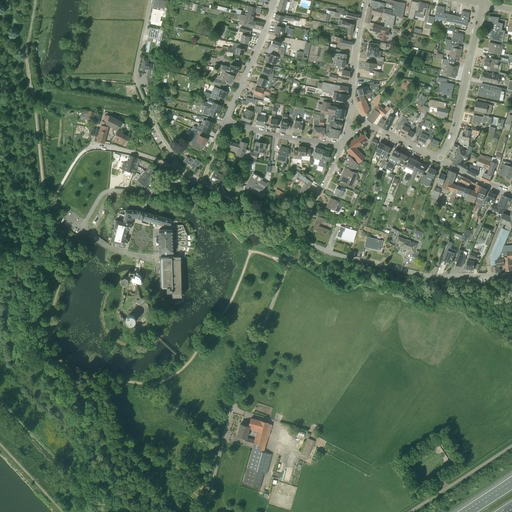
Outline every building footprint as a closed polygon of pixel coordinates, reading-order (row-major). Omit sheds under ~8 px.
[(163,16),(164,9),(166,1),(161,0),(161,2),(155,0),(153,7),(154,7),(154,9),(153,9),(152,14),(151,21),(157,22),(156,25),(161,26),(162,22),(160,21),(161,16),(163,16)] [(394,15),(402,17),(404,9),(405,3),(395,1),(388,0),(386,0),(384,0),(370,0),(369,6),(368,6),(365,18),(370,19),(371,14),(372,9),(376,10),(377,7),(382,8),(381,12),(386,14),(394,15)] [(427,10),(428,4),(419,2),(419,3),(412,2),(412,1),(411,1),(407,18),(413,20),(415,13),(415,11),(419,12),(419,14),(423,15),(425,10),(427,10)] [(289,7),(278,3),(276,10),(283,12),(287,13),(289,7)] [(247,12),(247,13),(253,15),(254,12),(255,8),(255,7),(249,6),(247,5),(247,6),(244,5),(243,9),(247,11),(247,12)] [(437,6),(434,19),(450,22),(452,15),(448,14),(448,15),(443,14),(444,7),(437,6)] [(330,11),(329,15),(339,17),(339,13),(343,14),(346,15),(346,17),(357,19),(358,15),(347,13),(348,12),(344,11),(344,9),(336,7),(335,12),(330,11)] [(385,18),(384,26),(389,27),(392,28),(394,15),(386,14),(381,12),(382,8),(377,7),(376,10),(372,9),(371,14),(385,18)] [(450,22),(454,23),(466,26),(469,13),(462,11),(460,18),(455,17),(455,16),(452,15),(450,22)] [(243,25),(254,28),(255,21),(252,20),(253,15),(247,13),(246,15),(238,14),(237,17),(239,17),(238,19),(245,21),(244,23),(240,22),(239,24),(243,25)] [(294,17),(289,16),(283,15),(275,13),(274,20),(282,22),(283,18),(286,19),(286,20),(294,21),(294,17)] [(490,40),(503,42),(505,33),(505,31),(502,30),(503,24),(498,23),(499,19),(489,17),(485,32),(491,33),(490,40)] [(258,22),(255,21),(254,28),(261,30),(263,23),(261,22),(258,22)] [(342,21),(341,26),(348,28),(347,34),(351,35),(353,24),(349,23),(350,23),(348,23),(346,23),(346,22),(342,21)] [(389,27),(384,26),(373,24),(372,31),(380,33),(379,39),(386,41),(387,38),(388,38),(389,37),(390,37),(390,36),(391,35),(391,34),(391,33),(390,33),(390,32),(389,32),(389,31),(388,31),(389,27)] [(276,26),(275,33),(282,35),(283,32),(285,32),(286,31),(288,31),(289,26),(285,25),(285,28),(276,26)] [(153,42),(156,43),(155,46),(160,46),(160,43),(163,31),(160,30),(150,27),(148,35),(154,36),(153,42)] [(251,31),(240,28),(239,31),(243,32),(240,42),(248,44),(249,37),(247,36),(248,34),(250,34),(251,31)] [(463,35),(453,32),(451,41),(458,42),(458,43),(459,43),(459,42),(461,43),(463,35)] [(334,37),(333,41),(341,43),(341,44),(352,46),(353,43),(342,40),(342,39),(342,38),(334,37)] [(378,47),(379,47),(385,49),(386,47),(386,43),(371,40),(371,43),(369,43),(368,49),(377,50),(378,47)] [(275,54),(275,55),(284,57),(286,49),(278,47),(280,43),(273,41),(271,47),(274,47),(273,50),(276,51),(275,52),(276,53),(276,55),(275,54)] [(346,60),(337,58),(336,64),(330,62),(330,60),(325,59),(328,46),(314,43),(312,42),(307,62),(333,67),(344,70),(344,67),(346,60)] [(503,46),(494,44),(490,42),(489,45),(491,46),(490,52),(501,54),(503,46)] [(456,45),(450,44),(448,44),(447,43),(445,50),(451,51),(449,57),(454,58),(459,59),(461,50),(456,48),(456,45)] [(228,48),(227,51),(243,55),(244,49),(236,47),(236,49),(228,48)] [(380,51),(377,50),(368,49),(367,55),(367,56),(370,57),(370,56),(377,57),(376,61),(377,61),(383,62),(384,57),(379,57),(380,51)] [(278,57),(275,55),(270,54),(269,57),(268,56),(266,62),(272,63),(276,64),(278,57)] [(148,87),(153,83),(152,78),(153,76),(155,67),(151,66),(152,64),(150,64),(151,58),(149,57),(149,56),(148,56),(147,59),(144,58),(141,68),(148,69),(147,77),(148,87)] [(485,69),(497,72),(499,60),(492,58),(492,59),(486,58),(485,65),(486,65),(485,69)] [(445,76),(455,78),(458,66),(448,64),(449,60),(442,59),(441,63),(441,64),(443,65),(443,63),(448,64),(445,76)] [(383,65),(383,62),(377,61),(376,64),(365,62),(364,69),(372,71),(373,67),(376,68),(377,64),(383,65)] [(215,68),(223,70),(233,72),(237,73),(239,66),(231,65),(230,67),(227,67),(227,66),(222,65),(216,63),(215,68)] [(280,69),(274,67),(271,66),(270,68),(264,66),(262,73),(269,75),(271,69),(280,71),(280,69)] [(350,72),(338,69),(338,72),(342,73),(341,78),(349,80),(350,72)] [(233,72),(223,70),(220,76),(219,75),(217,78),(212,77),(211,82),(219,83),(220,79),(227,82),(227,81),(230,83),(232,79),(232,80),(234,76),(232,75),(233,72)] [(500,76),(483,72),(482,76),(481,76),(480,80),(498,84),(500,76)] [(256,84),(264,87),(265,87),(269,88),(272,78),(268,77),(267,80),(259,77),(256,84)] [(454,84),(449,83),(446,83),(447,79),(438,77),(436,81),(442,83),(440,92),(444,93),(443,98),(450,99),(454,84)] [(401,87),(406,90),(410,83),(405,80),(401,87)] [(317,88),(334,91),(347,94),(348,87),(340,86),(322,82),(322,83),(318,83),(317,88)] [(358,96),(363,94),(369,92),(370,94),(379,90),(377,83),(374,84),(374,82),(366,83),(367,86),(356,89),(356,90),(358,95),(358,96)] [(487,88),(485,88),(480,87),(478,95),(485,97),(485,96),(497,98),(499,88),(488,85),(487,88)] [(270,89),(266,88),(266,90),(260,88),(260,89),(255,87),(253,93),(261,96),(263,92),(269,94),(270,92),(271,92),(271,93),(275,95),(277,91),(270,89)] [(208,89),(205,96),(211,98),(213,94),(218,96),(224,99),(227,92),(221,89),(220,91),(215,89),(214,92),(208,89)] [(355,97),(357,103),(365,100),(368,98),(371,96),(370,94),(369,92),(363,94),(358,96),(355,97)] [(422,106),(427,96),(422,94),(417,103),(422,106)] [(379,95),(372,103),(376,106),(383,98),(379,95)] [(436,114),(442,115),(447,116),(448,109),(445,108),(445,107),(446,103),(437,101),(437,100),(431,99),(430,105),(434,106),(434,107),(434,108),(434,109),(435,109),(435,110),(436,110),(436,114)] [(199,106),(203,106),(205,107),(205,106),(219,111),(221,105),(214,102),(212,105),(205,102),(201,100),(199,106)] [(357,103),(359,109),(367,105),(365,100),(357,103)] [(329,106),(330,103),(323,101),(320,113),(328,115),(335,116),(343,118),(345,109),(334,107),(329,106)] [(475,110),(486,113),(486,115),(489,116),(489,114),(491,114),(492,105),(476,102),(475,110)] [(274,103),(270,122),(269,127),(276,128),(278,119),(275,118),(275,117),(276,109),(278,109),(279,104),(274,103)] [(369,110),(367,105),(359,109),(360,112),(363,116),(369,110)] [(383,116),(384,115),(387,112),(378,105),(375,109),(372,112),(367,119),(372,123),(380,113),(383,116)] [(422,105),(421,107),(420,110),(426,114),(429,108),(422,105)] [(216,117),(219,111),(205,106),(205,107),(203,106),(202,108),(204,109),(210,111),(208,114),(216,117)] [(264,125),(264,124),(265,117),(260,116),(262,107),(256,106),(254,112),(258,113),(257,116),(255,124),(264,125)] [(379,122),(377,125),(382,127),(382,128),(388,130),(392,123),(395,125),(399,117),(392,113),(394,111),(390,108),(387,112),(384,115),(387,118),(385,120),(381,118),(379,122)] [(253,112),(246,109),(245,113),(244,112),(242,119),(249,122),(251,117),(251,116),(253,112)] [(87,111),(87,113),(83,112),(82,118),(86,119),(91,120),(92,112),(87,111)] [(411,115),(409,118),(414,121),(418,113),(415,112),(413,116),(411,115)] [(286,130),(286,129),(290,129),(291,122),(288,122),(288,118),(287,118),(287,115),(283,114),(280,129),(286,130)] [(110,116),(109,118),(105,115),(102,121),(106,123),(114,128),(113,130),(116,131),(117,131),(121,122),(110,116)] [(327,126),(340,130),(341,126),(342,123),(342,122),(343,118),(335,116),(328,115),(327,123),(327,126)] [(488,123),(489,116),(484,115),(483,117),(481,117),(473,115),(472,123),(479,125),(483,125),(483,122),(488,123)] [(406,135),(410,127),(411,125),(406,123),(407,121),(406,120),(407,118),(402,116),(399,122),(403,125),(400,132),(406,135)] [(202,124),(211,128),(214,123),(206,120),(205,122),(203,121),(202,124)] [(300,121),(295,120),(293,131),(301,133),(302,125),(299,125),(300,121)] [(197,129),(202,131),(209,134),(211,128),(202,124),(201,124),(200,127),(198,126),(197,129)] [(410,127),(406,135),(404,138),(405,138),(409,140),(410,140),(414,133),(412,131),(415,125),(412,124),(411,125),(410,127)] [(101,125),(97,142),(104,144),(107,132),(107,130),(108,127),(101,125)] [(328,136),(333,137),(338,138),(340,131),(340,130),(327,126),(326,130),(329,130),(328,136)] [(192,146),(199,149),(201,150),(204,144),(205,145),(207,139),(201,136),(202,133),(196,130),(192,129),(190,133),(199,137),(197,142),(194,141),(192,146)] [(421,133),(418,140),(424,143),(428,136),(423,133),(424,131),(421,129),(419,132),(421,133)] [(462,139),(469,140),(472,131),(466,129),(465,133),(463,133),(462,139)] [(112,140),(118,143),(125,146),(129,138),(117,131),(116,131),(112,140)] [(428,139),(431,140),(429,143),(437,147),(439,142),(436,140),(438,138),(433,135),(434,133),(432,132),(428,139)] [(368,139),(364,133),(349,143),(351,146),(346,150),(359,163),(364,157),(355,148),(368,139)] [(250,151),(245,149),(247,143),(240,141),(239,144),(231,142),(229,147),(238,150),(236,155),(249,158),(249,157),(250,152),(250,151)] [(256,142),(255,150),(264,152),(265,148),(266,147),(265,147),(266,144),(256,142)] [(382,153),(386,145),(380,142),(378,147),(376,150),(378,151),(376,155),(380,157),(382,153)] [(385,155),(387,156),(391,148),(386,145),(382,153),(380,157),(383,158),(385,155)] [(457,155),(456,157),(455,158),(454,159),(455,159),(454,159),(460,162),(461,160),(463,158),(464,157),(468,159),(471,153),(473,147),(470,145),(466,152),(462,150),(461,151),(458,149),(455,154),(457,155)] [(310,156),(311,150),(306,149),(306,147),(299,146),(298,150),(294,150),(293,158),(301,159),(302,155),(310,156)] [(280,147),(279,153),(278,153),(276,160),(285,162),(288,148),(280,147)] [(314,159),(319,161),(320,157),(323,149),(315,147),(315,149),(313,155),(314,155),(313,158),(310,158),(309,164),(313,165),(314,159)] [(320,157),(319,161),(318,165),(323,167),(324,164),(322,163),(323,159),(327,161),(330,152),(323,149),(320,157)] [(388,162),(386,166),(392,170),(395,163),(401,153),(395,149),(391,157),(388,162)] [(404,164),(408,156),(404,154),(402,152),(401,153),(395,163),(402,167),(403,166),(405,168),(405,166),(406,165),(404,164)] [(136,157),(129,155),(127,164),(124,162),(121,169),(132,172),(136,157)] [(479,167),(480,166),(480,164),(483,166),(486,160),(485,159),(485,157),(480,155),(479,158),(476,164),(475,167),(474,170),(468,167),(466,171),(473,175),(476,177),(478,172),(479,167)] [(190,159),(186,156),(183,161),(188,165),(188,164),(192,166),(190,168),(193,170),(196,167),(197,167),(198,166),(201,162),(196,158),(194,160),(191,158),(190,159)] [(354,168),(356,163),(350,157),(348,156),(345,164),(354,168)] [(410,157),(406,165),(405,166),(414,170),(418,161),(410,157)] [(465,163),(461,160),(460,162),(454,159),(452,163),(458,167),(466,171),(468,167),(474,170),(475,167),(470,164),(469,167),(464,164),(465,163)] [(486,160),(483,166),(489,169),(491,162),(486,160)] [(414,170),(410,177),(413,179),(417,171),(423,174),(427,166),(421,163),(418,161),(414,170)] [(490,165),(487,174),(492,176),(495,167),(496,167),(498,163),(492,161),(491,165),(490,165)] [(511,174),(511,166),(510,166),(502,164),(499,174),(507,177),(511,178),(511,174)] [(145,171),(153,177),(157,173),(149,166),(145,171)] [(353,178),(356,179),(357,176),(356,176),(357,174),(345,168),(340,180),(344,182),(343,183),(351,187),(353,182),(352,181),(353,178)] [(425,185),(427,186),(429,186),(430,186),(437,171),(430,168),(427,174),(426,175),(424,174),(420,183),(423,184),(424,183),(425,185)] [(139,175),(141,176),(149,182),(153,177),(145,171),(144,170),(139,175)] [(297,178),(301,181),(298,185),(302,188),(300,191),(304,194),(306,192),(312,183),(310,182),(310,181),(296,170),(290,178),(294,181),(297,178)] [(456,173),(449,170),(443,188),(450,190),(449,191),(453,192),(455,185),(452,184),(453,182),(453,181),(456,173)] [(223,186),(227,180),(222,178),(223,176),(214,171),(210,179),(223,186)] [(439,195),(441,191),(447,175),(440,172),(438,181),(440,182),(440,183),(438,188),(435,187),(433,193),(439,195)] [(259,196),(264,187),(266,183),(261,180),(262,179),(253,173),(245,188),(259,196)] [(489,183),(490,182),(492,176),(491,176),(492,176),(487,174),(484,173),(483,175),(481,179),(489,183)] [(149,182),(141,176),(137,181),(145,187),(149,182)] [(466,188),(464,195),(465,196),(464,199),(474,202),(479,193),(482,186),(477,184),(478,185),(475,191),(471,190),(466,188)] [(452,204),(454,198),(457,193),(464,195),(466,188),(455,185),(453,192),(451,197),(449,203),(452,204)] [(483,199),(487,189),(482,187),(478,196),(476,201),(479,203),(481,198),(483,199)] [(342,198),(343,195),(345,192),(336,188),(334,194),(342,198)] [(491,202),(494,203),(495,200),(494,200),(496,195),(489,192),(486,199),(485,199),(483,204),(486,205),(488,200),(490,201),(491,199),(492,199),(491,202)] [(491,209),(496,211),(502,214),(509,198),(503,195),(498,207),(497,207),(497,206),(493,205),(491,209)] [(342,203),(331,198),(327,207),(338,212),(342,203)] [(143,220),(160,225),(164,226),(164,223),(170,225),(172,220),(149,213),(144,212),(142,212),(141,212),(141,211),(140,211),(130,210),(129,210),(128,210),(126,210),(123,222),(116,220),(110,241),(117,243),(125,246),(127,239),(125,238),(127,229),(129,230),(132,218),(138,219),(140,219),(143,220)] [(511,212),(510,216),(506,214),(503,213),(499,221),(506,224),(504,229),(510,231),(511,227),(511,212)] [(318,216),(316,220),(313,229),(328,235),(329,231),(319,226),(320,222),(323,223),(325,219),(318,216)] [(176,225),(177,247),(177,256),(180,257),(184,257),(187,246),(187,235),(183,225),(176,225)] [(337,237),(341,238),(342,237),(349,239),(349,241),(349,239),(353,240),(352,242),(353,242),(356,231),(352,230),(340,227),(340,226),(337,237)] [(173,252),(173,241),(172,230),(159,230),(159,253),(173,252)] [(488,236),(485,244),(489,246),(494,234),(490,233),(489,236),(488,236)] [(383,241),(367,237),(367,236),(364,246),(380,251),(383,241)] [(418,254),(413,252),(416,244),(402,239),(403,238),(398,237),(396,242),(401,243),(399,247),(413,252),(412,256),(416,257),(416,258),(417,258),(418,254)] [(447,261),(448,261),(447,261),(451,263),(454,256),(455,253),(450,251),(451,248),(453,243),(449,241),(442,258),(444,259),(444,260),(447,261)] [(456,264),(462,266),(466,256),(462,255),(464,251),(459,249),(455,260),(457,261),(456,264)] [(473,249),(471,252),(469,256),(468,259),(467,268),(474,269),(475,258),(478,251),(473,249)] [(511,251),(503,252),(504,259),(505,265),(506,272),(511,271),(511,264),(511,259),(511,258),(511,251)] [(177,256),(174,256),(171,256),(171,257),(159,257),(160,276),(160,286),(167,286),(167,292),(172,292),(172,297),(181,296),(181,267),(180,257),(177,256)] [(495,265),(492,266),(493,272),(500,272),(499,265),(505,264),(504,260),(494,261),(495,265)] [(137,286),(137,283),(138,283),(138,282),(138,281),(138,280),(137,280),(137,279),(136,279),(135,279),(134,279),(135,274),(135,273),(129,272),(128,276),(127,276),(126,277),(125,278),(125,277),(124,277),(123,277),(123,278),(122,278),(121,278),(121,279),(120,280),(120,281),(120,282),(120,283),(121,284),(122,285),(123,285),(122,294),(124,296),(121,306),(119,310),(119,311),(117,310),(117,313),(119,313),(120,320),(122,320),(122,319),(126,320),(126,321),(126,322),(126,323),(127,323),(127,324),(128,324),(129,325),(130,325),(131,325),(132,325),(133,325),(133,324),(136,328),(138,328),(142,326),(142,327),(148,325),(148,323),(147,323),(149,319),(150,319),(150,318),(150,317),(151,313),(150,312),(150,311),(151,311),(150,308),(149,307),(150,305),(148,305),(146,303),(147,301),(147,300),(146,299),(145,300),(140,297),(139,290),(139,289),(138,289),(137,286)] [(247,468),(243,484),(260,488),(264,473),(266,473),(271,454),(262,452),(263,449),(264,449),(267,436),(268,436),(271,424),(268,423),(251,418),(249,426),(240,424),(237,436),(246,438),(245,442),(253,445),(247,468)] [(300,453),(308,456),(315,440),(307,437),(300,453)]
